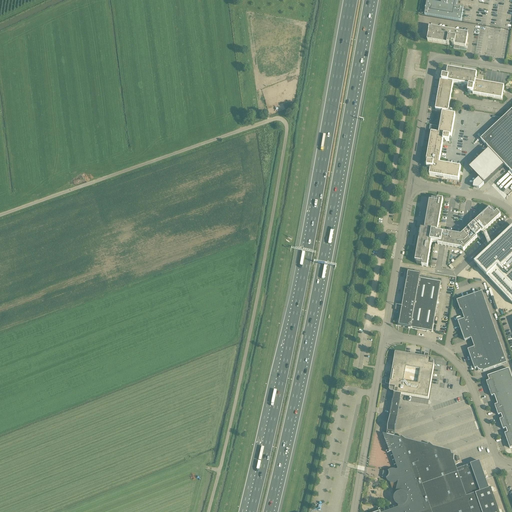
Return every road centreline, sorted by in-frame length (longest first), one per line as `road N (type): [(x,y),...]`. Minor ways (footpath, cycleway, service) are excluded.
road 1 (unclassified): [(210,511),(277,206),(286,120),(274,117),(0,214)]
road 2 (motorway): [(350,0),(248,511)]
road 3 (motorway): [(266,511),(368,0)]
road 4 (unclassified): [(511,465),(501,469),(458,366),(429,344),(385,336)]
road 5 (unclassified): [(353,511),(385,336)]
road 6 (unclassified): [(385,336),(411,185)]
road 7 (unclassified): [(411,185),(438,59)]
